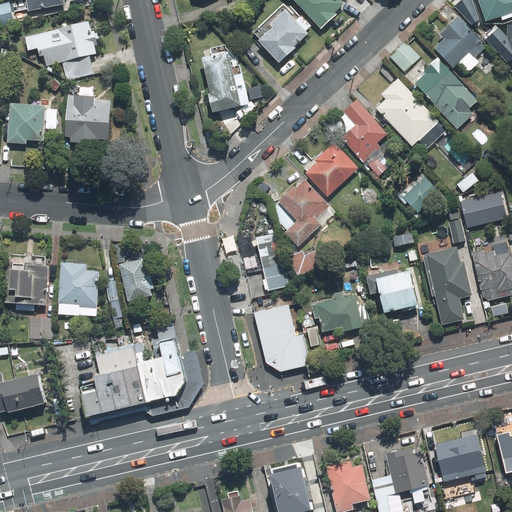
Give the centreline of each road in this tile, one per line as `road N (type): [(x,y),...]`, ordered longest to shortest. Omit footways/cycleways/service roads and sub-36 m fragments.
road 1 (residential): [(187,197),(217,185),(410,0)]
road 2 (primary): [(241,432),(511,368)]
road 3 (primary): [(0,488),(241,432)]
road 4 (residential): [(241,432),(187,197)]
road 5 (residential): [(187,197),(139,0)]
road 6 (residential): [(187,197),(130,207),(0,199)]
